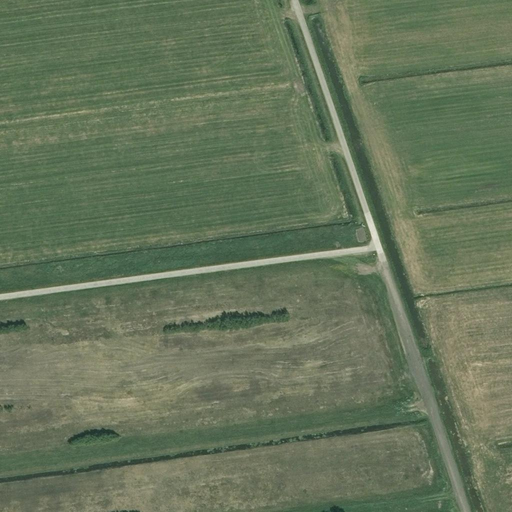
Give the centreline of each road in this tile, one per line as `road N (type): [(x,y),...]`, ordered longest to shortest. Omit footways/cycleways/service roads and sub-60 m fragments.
road 1 (track): [(466,511),(377,246)]
road 2 (unclassified): [(377,246),(293,0)]
